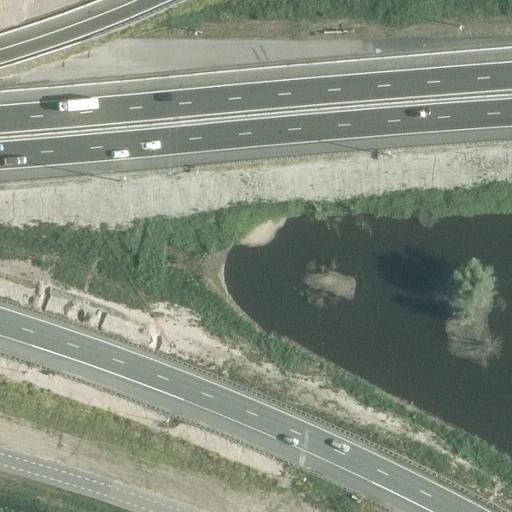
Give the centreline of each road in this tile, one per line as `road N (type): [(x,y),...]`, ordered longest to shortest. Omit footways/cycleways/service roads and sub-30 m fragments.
road 1 (motorway): [(511,69),(133,69),(0,57)]
road 2 (motorway): [(0,125),(511,106)]
road 3 (motorway): [(0,331),(250,421),(436,511)]
road 4 (unclassified): [(167,511),(0,459)]
road 5 (motorway): [(153,0),(0,44)]
